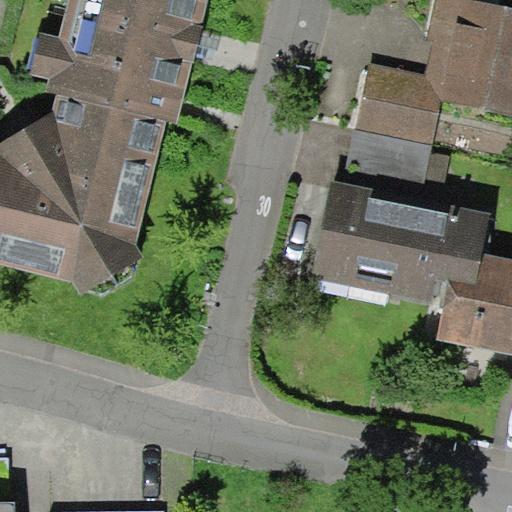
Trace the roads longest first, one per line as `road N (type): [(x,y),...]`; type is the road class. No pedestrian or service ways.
road 1 (residential): [(207,425),(309,0)]
road 2 (residential): [(207,425),(0,369)]
road 3 (residential): [(405,471),(207,425)]
